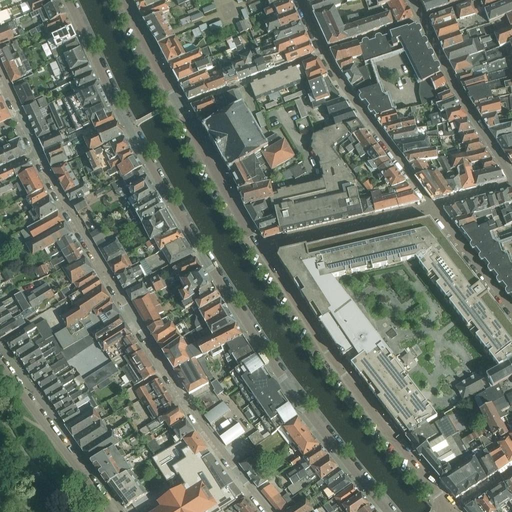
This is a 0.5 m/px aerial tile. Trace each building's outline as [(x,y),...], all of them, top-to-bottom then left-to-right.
[(59,2),(58,0),(33,0),(29,2),(33,13),(38,11),(44,9),(59,2)] [(140,0),(134,3),(139,12),(167,0),(175,0),(176,1),(178,6),(184,3),(191,0),(140,0)] [(167,0),(139,12),(144,21),(162,14),(162,15),(169,12),(166,4),(170,2),(172,3),(176,1),(175,0),(167,0)] [(251,0),(252,0),(266,0),(270,9),(290,1),(289,0),(251,0)] [(340,6),(338,0),(324,0),(310,6),(314,16),(334,8),(340,6)] [(403,0),(398,0),(387,4),(392,13),(408,8),(403,0)] [(419,0),(421,3),(426,13),(449,6),(466,0),(419,0)] [(498,7),(495,0),(479,0),(470,4),(475,16),(485,12),(498,7)] [(511,0),(498,7),(485,12),(489,24),(511,14),(511,0)] [(290,1),(270,9),(263,12),(266,17),(276,13),(278,18),(295,12),(290,1)] [(59,2),(44,9),(50,23),(66,16),(59,2)] [(470,4),(463,6),(468,20),(476,18),(475,16),(470,4)] [(204,15),(215,10),(214,6),(202,10),(204,15)] [(342,27),(334,8),(314,16),(328,47),(361,36),(383,28),(392,25),(389,16),(389,14),(386,16),(381,6),(377,7),(372,9),(368,10),(370,17),(359,21),(358,15),(347,19),(348,25),(342,27)] [(468,20),(463,6),(455,9),(460,23),(468,20)] [(413,18),(408,8),(392,13),(397,23),(413,18)] [(244,21),(249,19),(245,10),(241,12),(244,21)] [(452,10),(440,15),(444,26),(455,23),(456,22),(455,18),(452,10)] [(0,26),(0,44),(24,34),(22,29),(18,31),(16,26),(40,15),(38,11),(33,13),(6,24),(0,26)] [(295,12),(278,18),(264,23),(268,35),(272,33),(273,33),(299,22),(295,12)] [(171,33),(162,15),(162,14),(144,21),(155,40),(158,46),(168,64),(189,55),(199,51),(202,50),(207,48),(205,44),(203,39),(198,44),(198,45),(195,48),(194,47),(192,46),(190,45),(188,45),(186,45),(184,43),(183,43),(182,42),(181,42),(178,44),(174,38),(171,33)] [(191,23),(203,18),(201,14),(190,19),(191,23)] [(511,14),(489,24),(489,25),(479,29),(466,33),(468,38),(469,43),(482,38),(511,27),(511,14)] [(430,18),(429,20),(433,29),(444,26),(440,15),(430,18)] [(50,23),(37,28),(29,32),(31,37),(45,31),(46,33),(49,39),(52,38),(71,29),(66,16),(50,23)] [(210,31),(222,27),(220,22),(209,27),(210,31)] [(240,34),(246,31),(243,22),(236,25),(240,34)] [(265,42),(266,46),(262,47),(259,39),(251,42),(255,52),(266,47),(268,47),(304,33),(299,22),(273,33),(272,33),(275,40),(273,40),(272,39),(265,42)] [(362,43),(358,44),(362,57),(364,64),(391,55),(389,49),(397,46),(396,41),(400,39),(422,83),(430,79),(440,74),(415,23),(409,27),(408,26),(388,33),(388,34),(381,37),(379,36),(376,37),(375,39),(368,41),(366,40),(363,41),(362,43)] [(455,23),(444,26),(433,29),(438,41),(447,38),(446,37),(459,33),(455,23)] [(469,43),(443,52),(449,63),(456,76),(472,72),(478,70),(485,67),(511,57),(511,27),(482,38),(469,43)] [(76,40),(71,29),(52,38),(49,39),(47,40),(56,60),(61,58),(67,55),(64,46),(76,40)] [(447,38),(438,41),(443,52),(469,43),(468,38),(466,33),(465,31),(459,33),(446,37),(447,38)] [(309,43),(304,33),(268,47),(266,47),(255,52),(259,62),(261,61),(271,58),(309,43)] [(243,50),(241,45),(241,46),(238,38),(233,41),(236,48),(238,52),(243,50)] [(14,53),(17,52),(17,54),(24,50),(19,40),(12,43),(13,44),(11,45),(14,53)] [(80,49),(76,40),(64,46),(67,55),(80,49)] [(309,43),(271,58),(274,68),(287,63),(314,53),(309,43)] [(358,43),(330,51),(336,64),(340,71),(341,72),(354,67),(364,64),(362,57),(358,44),(358,43)] [(6,45),(0,47),(0,58),(4,66),(20,59),(18,54),(11,57),(9,53),(6,45)] [(88,65),(80,49),(67,55),(61,58),(56,60),(63,75),(64,80),(67,79),(65,75),(88,65)] [(23,67),(26,74),(27,73),(32,71),(27,61),(29,60),(25,50),(18,54),(20,59),(23,67)] [(205,58),(202,50),(199,51),(189,55),(168,64),(173,74),(190,67),(194,65),(204,61),(203,59),(205,58)] [(244,67),(240,59),(238,60),(239,62),(236,63),(231,51),(226,53),(231,67),(238,81),(251,76),(246,66),(244,67)] [(41,56),(44,63),(54,60),(51,52),(41,56)] [(250,53),(239,57),(240,59),(244,67),(246,66),(251,76),(258,74),(254,64),(259,62),(255,52),(250,54),(250,53)] [(472,72),(456,76),(455,76),(459,85),(460,84),(488,76),(511,67),(511,57),(485,67),(478,70),(472,72)] [(190,67),(173,74),(178,83),(206,72),(215,68),(217,67),(212,58),(209,59),(204,61),(194,65),(197,71),(192,73),(190,67)] [(274,68),(271,58),(261,61),(266,71),(274,68)] [(23,67),(20,59),(4,66),(8,75),(23,67)] [(317,59),(310,61),(302,64),(302,65),(306,74),(305,74),(308,83),(321,79),(327,76),(322,67),(317,59)] [(261,61),(259,62),(254,64),(258,74),(266,71),(261,61)] [(226,86),(236,82),(230,68),(226,69),(224,64),(219,66),(223,76),(221,77),(226,86)] [(369,80),(364,64),(354,67),(357,70),(358,73),(364,82),(369,80)] [(88,65),(65,75),(67,79),(72,77),(74,82),(92,73),(88,65)] [(219,66),(217,67),(215,68),(217,73),(212,75),(213,80),(221,77),(223,76),(219,66)] [(23,67),(8,75),(11,83),(21,78),(20,77),(27,74),(26,74),(23,67)] [(295,67),(284,71),(289,86),(301,82),(295,67)] [(357,70),(354,67),(341,72),(347,81),(358,73),(357,70)] [(511,67),(488,76),(460,84),(464,90),(485,84),(487,94),(509,89),(511,88),(511,67)] [(54,81),(60,78),(57,70),(46,73),(51,88),(56,86),(54,81)] [(284,71),(272,76),(278,91),(289,86),(284,71)] [(210,81),(206,72),(178,83),(181,89),(183,92),(193,88),(203,84),(210,81)] [(92,73),(74,82),(69,84),(73,93),(97,82),(92,73)] [(364,82),(358,73),(347,81),(353,89),(364,82)] [(440,74),(430,79),(438,96),(450,92),(440,74)] [(264,79),(261,80),(267,95),(278,91),(272,76),(264,79)] [(221,77),(213,80),(212,80),(217,90),(226,86),(221,77)] [(321,79),(308,83),(308,84),(311,91),(308,92),(313,105),(312,105),(313,110),(317,108),(323,106),(325,105),(324,101),(329,99),(321,79)] [(420,84),(419,94),(419,95),(422,105),(430,103),(437,101),(440,101),(438,96),(430,79),(422,83),(420,84)] [(212,80),(210,81),(203,84),(208,93),(217,90),(212,80)] [(259,81),(250,84),(255,99),(267,95),(261,80),(259,81)] [(23,84),(14,88),(22,106),(34,100),(26,82),(23,84)] [(111,112),(97,82),(73,93),(61,99),(67,112),(64,114),(67,121),(68,129),(69,130),(70,133),(70,134),(73,133),(88,126),(112,115),(111,112)] [(208,93),(203,84),(193,88),(198,97),(208,93)] [(511,97),(509,89),(487,94),(485,84),(464,90),(473,105),(511,97)] [(378,87),(358,94),(357,95),(365,105),(383,100),(378,87)] [(193,88),(183,92),(188,101),(198,97),(193,88)] [(511,97),(473,105),(474,107),(511,98),(511,88),(509,89),(511,97)] [(229,110),(202,126),(204,129),(204,128),(209,137),(208,137),(210,139),(221,158),(222,160),(223,160),(264,142),(262,139),(255,122),(254,122),(249,114),(248,114),(241,104),(238,104),(233,91),(223,95),(227,105),(229,110)] [(283,99),(285,103),(306,95),(304,91),(283,99)] [(440,101),(437,101),(439,105),(454,99),(455,99),(450,92),(438,96),(440,101)] [(227,105),(223,95),(212,98),(191,107),(197,117),(216,109),(227,105)] [(44,108),(48,106),(48,105),(44,98),(37,101),(41,109),(41,110),(44,108)] [(383,100),(365,105),(375,118),(392,114),(392,113),(387,98),(383,100)] [(511,98),(474,107),(481,118),(496,115),(497,115),(511,112),(511,111),(511,98)] [(301,119),(307,117),(301,99),(294,102),(301,119)] [(325,105),(323,106),(327,120),(332,118),(351,112),(342,99),(325,105)] [(437,101),(430,103),(431,107),(436,106),(439,114),(460,109),(460,108),(455,99),(454,99),(439,105),(437,101)] [(32,104),(23,108),(27,116),(39,110),(36,102),(32,104)] [(216,109),(197,117),(202,126),(229,110),(227,105),(216,109)] [(375,118),(381,127),(413,118),(412,114),(416,113),(415,107),(410,108),(392,113),(392,114),(375,118)] [(0,123),(10,119),(5,108),(0,110),(0,123)] [(27,116),(30,123),(43,117),(46,116),(47,115),(44,108),(41,110),(41,109),(39,110),(27,116)] [(460,109),(439,114),(430,116),(431,122),(432,127),(442,125),(466,120),(460,109)] [(351,112),(332,118),(335,126),(334,126),(335,127),(357,120),(351,112)] [(255,115),(261,129),(266,127),(261,113),(255,115)] [(117,124),(112,115),(88,126),(92,135),(117,124)] [(499,122),(497,115),(496,115),(481,118),(488,129),(509,124),(508,120),(499,122)] [(43,117),(30,123),(34,131),(46,125),(43,117)] [(414,118),(413,118),(381,127),(387,136),(417,129),(416,129),(413,119),(414,119),(414,118)] [(323,181),(276,191),(277,192),(272,193),(273,199),(269,200),(273,217),(272,217),(275,225),(279,235),(362,215),(358,197),(354,179),(331,149),(349,135),(350,136),(354,134),(357,131),(364,130),(357,120),(335,127),(323,131),(323,132),(314,134),(309,149),(318,161),(323,181)] [(466,120),(442,125),(444,138),(452,137),(474,132),(471,128),(466,120)] [(87,147),(81,150),(83,155),(123,137),(117,124),(92,135),(83,139),(87,147)] [(509,124),(488,129),(496,141),(511,136),(511,125),(511,124),(509,124)] [(46,125),(34,131),(37,139),(46,134),(50,133),(46,125)] [(427,128),(417,129),(387,136),(392,142),(394,145),(427,139),(438,138),(437,133),(429,134),(427,128)] [(352,144),(345,149),(349,154),(355,149),(355,148),(358,146),(363,143),(364,144),(371,139),(364,130),(357,131),(354,134),(350,136),(351,137),(348,139),(349,141),(352,144)] [(44,152),(63,144),(60,138),(59,135),(58,132),(47,136),(38,141),(44,152)] [(480,141),(474,132),(452,137),(453,141),(460,140),(461,145),(480,141)] [(264,142),(223,160),(228,168),(227,169),(229,172),(239,190),(266,183),(258,168),(267,163),(271,171),(294,157),(284,141),(281,143),(276,135),(264,142)] [(511,136),(496,141),(503,152),(511,149),(511,136)] [(19,138),(9,142),(17,159),(27,155),(19,138)] [(112,144),(103,148),(109,161),(118,157),(130,151),(124,138),(112,144)] [(371,139),(364,144),(363,143),(358,146),(355,148),(355,149),(361,157),(366,153),(372,162),(375,161),(369,152),(377,146),(371,139)] [(427,139),(394,145),(403,156),(431,151),(427,140),(427,139)] [(8,141),(6,142),(8,147),(1,150),(7,163),(17,159),(9,142),(8,143),(8,141)] [(480,141),(461,145),(458,146),(459,150),(464,149),(465,153),(465,154),(485,150),(480,141)] [(65,143),(63,144),(44,152),(47,160),(64,153),(62,149),(67,148),(65,143)] [(386,158),(377,146),(369,152),(375,161),(386,158)] [(104,155),(101,149),(94,152),(97,158),(104,155)] [(511,149),(503,152),(511,165),(511,164),(511,149)] [(435,150),(431,151),(403,156),(409,164),(425,161),(431,161),(437,160),(435,150)] [(444,158),(437,160),(444,174),(445,175),(451,173),(450,169),(458,168),(458,167),(464,166),(465,170),(470,169),(469,165),(475,163),(491,159),(485,150),(465,154),(465,153),(458,155),(445,158),(444,158)] [(444,158),(445,158),(458,155),(456,150),(443,152),(444,158)] [(130,151),(118,157),(122,164),(135,158),(130,151)] [(94,152),(86,156),(90,165),(94,172),(101,169),(97,159),(97,158),(94,152)] [(64,153),(47,160),(51,168),(68,161),(64,153)] [(118,157),(109,161),(107,163),(111,170),(107,172),(109,177),(119,172),(123,179),(142,169),(142,168),(135,158),(122,164),(118,157)] [(375,161),(372,162),(364,163),(364,164),(371,174),(375,171),(378,169),(389,163),(386,158),(375,161)] [(498,169),(491,159),(475,163),(475,164),(479,164),(481,170),(483,169),(484,172),(498,169)] [(33,169),(29,160),(12,168),(16,176),(17,178),(18,178),(33,169)] [(83,169),(82,166),(79,160),(75,161),(79,173),(84,171),(83,169)] [(438,171),(430,173),(442,196),(442,197),(453,194),(441,176),(444,174),(437,160),(431,161),(438,171)] [(438,171),(431,161),(425,161),(409,164),(417,176),(430,173),(438,171)] [(389,163),(378,169),(381,173),(375,177),(378,181),(383,176),(384,177),(395,169),(389,163)] [(475,164),(475,163),(469,165),(470,169),(476,188),(486,185),(484,172),(483,169),(481,170),(479,164),(475,164)] [(68,164),(52,170),(57,179),(72,171),(68,164)] [(94,172),(90,165),(83,169),(84,171),(85,175),(90,173),(90,174),(94,172)] [(304,174),(299,165),(290,171),(295,180),(304,174)] [(476,188),(470,169),(465,170),(464,166),(458,167),(458,168),(450,169),(451,173),(452,175),(453,177),(455,176),(456,177),(460,192),(476,188)] [(12,168),(0,173),(0,184),(0,186),(6,183),(5,180),(16,176),(12,168)] [(33,169),(18,178),(20,182),(15,185),(17,189),(38,179),(33,169)] [(101,169),(94,172),(90,174),(92,178),(104,173),(101,169)] [(142,169),(123,179),(122,180),(125,184),(123,185),(124,188),(125,190),(128,189),(147,178),(142,169)] [(395,169),(384,177),(392,188),(405,183),(405,182),(395,169)] [(498,169),(484,172),(486,185),(505,180),(498,169)] [(72,171),(57,179),(61,186),(76,178),(72,171)] [(430,173),(417,176),(434,198),(442,196),(430,173)] [(445,175),(444,174),(441,176),(453,194),(460,192),(456,177),(455,176),(453,177),(452,175),(451,173),(445,175)] [(76,178),(61,186),(65,193),(80,186),(76,178)] [(120,189),(118,190),(115,192),(116,195),(120,196),(122,198),(124,197),(128,199),(131,197),(137,206),(157,195),(147,178),(128,189),(125,190),(124,188),(120,190),(120,189)] [(38,179),(17,189),(19,193),(24,190),(29,198),(44,190),(38,179)] [(84,184),(80,186),(65,193),(70,202),(82,196),(84,199),(98,193),(96,190),(92,192),(92,191),(89,192),(87,188),(91,185),(90,182),(89,181),(88,181),(88,182),(84,184)] [(368,181),(363,184),(367,189),(372,187),(368,181)] [(6,183),(0,186),(0,195),(13,189),(10,182),(6,183)] [(266,183),(239,190),(238,191),(244,207),(265,201),(269,200),(273,199),(272,193),(277,192),(276,191),(271,192),(269,183),(266,183)] [(398,188),(391,190),(393,199),(413,194),(412,193),(408,185),(398,188)] [(511,189),(495,194),(499,208),(498,208),(499,210),(497,210),(499,214),(501,213),(506,226),(511,224),(511,214),(508,205),(511,203),(511,189)] [(44,190),(29,198),(26,199),(32,208),(49,198),(44,190)] [(393,199),(391,190),(371,194),(372,202),(375,212),(395,208),(393,199)] [(371,194),(358,197),(362,215),(375,212),(372,202),(371,194)] [(419,202),(413,194),(393,199),(395,208),(398,207),(419,202)] [(499,208),(495,194),(486,197),(490,210),(491,216),(492,219),(497,217),(495,212),(497,211),(498,214),(499,214),(497,210),(497,208),(498,208),(499,208)] [(157,195),(137,206),(129,211),(134,219),(137,217),(142,224),(165,210),(166,210),(157,195)] [(490,210),(486,197),(477,199),(481,213),(490,210)] [(32,208),(27,211),(35,224),(40,222),(57,212),(49,198),(32,208)] [(82,198),(71,203),(76,212),(87,205),(82,198)] [(477,199),(466,203),(470,216),(481,213),(477,199)] [(265,201),(244,207),(254,224),(266,220),(263,213),(269,211),(265,201)] [(466,203),(460,204),(461,211),(459,211),(463,218),(470,216),(466,203)] [(460,204),(443,209),(446,213),(452,221),(463,218),(459,211),(461,211),(460,204)] [(177,230),(165,210),(142,224),(144,229),(150,242),(177,230)] [(470,216),(463,218),(452,221),(459,230),(477,225),(478,229),(494,225),(493,223),(485,226),(483,221),(476,223),(475,220),(491,216),(490,210),(481,213),(470,216)] [(40,222),(35,224),(20,232),(27,244),(65,223),(57,212),(40,222)] [(266,220),(254,224),(258,231),(275,225),(272,217),(266,220)] [(281,253),(278,259),(318,321),(318,322),(320,325),(339,353),(342,358),(344,357),(391,418),(405,436),(404,436),(405,436),(427,424),(438,418),(441,416),(440,416),(437,418),(436,418),(420,396),(383,347),(384,346),(348,296),(345,298),(332,278),(415,259),(459,316),(462,321),(496,365),(498,368),(511,360),(511,325),(491,299),(487,294),(441,234),(429,219),(281,253)] [(65,223),(27,244),(25,245),(32,256),(56,243),(71,234),(65,223)] [(279,235),(275,225),(258,231),(264,239),(279,235)] [(477,225),(459,230),(511,299),(511,239),(504,242),(497,232),(494,225),(478,229),(477,225)] [(100,228),(90,235),(89,235),(95,244),(106,238),(100,228)] [(150,242),(148,243),(145,244),(148,250),(156,246),(160,252),(162,251),(184,241),(177,230),(150,242)] [(71,234),(56,243),(59,249),(53,252),(54,252),(47,256),(49,259),(53,257),(55,256),(61,252),(76,243),(71,234)] [(116,238),(98,249),(106,262),(107,264),(126,255),(116,238)] [(192,255),(184,241),(162,251),(170,265),(192,255)] [(53,257),(49,259),(54,267),(61,263),(66,260),(67,262),(74,258),(72,255),(80,250),(76,243),(61,252),(64,257),(58,260),(55,256),(53,257)] [(61,263),(54,267),(57,272),(85,258),(80,250),(72,255),(74,258),(67,262),(62,265),(61,263)] [(4,258),(8,266),(20,259),(15,251),(4,258)] [(126,255),(107,264),(114,275),(125,270),(130,267),(132,266),(126,255)] [(85,258),(57,272),(49,275),(57,290),(66,286),(65,285),(67,284),(66,282),(68,280),(71,285),(73,284),(93,272),(85,258)] [(202,270),(195,259),(173,269),(177,278),(179,282),(179,281),(202,270)] [(40,277),(49,273),(48,272),(53,270),(49,261),(43,263),(44,265),(37,269),(34,271),(38,278),(40,277)] [(132,270),(130,267),(125,270),(114,275),(119,282),(134,274),(141,271),(139,266),(132,270)] [(202,270),(179,281),(184,290),(178,294),(183,303),(189,301),(199,293),(212,286),(202,270)] [(168,282),(174,280),(171,271),(165,273),(168,282)] [(93,272),(73,284),(78,292),(98,279),(93,272)] [(136,278),(134,274),(119,282),(123,290),(136,283),(134,279),(136,278)] [(168,287),(162,275),(157,277),(163,289),(168,287)] [(157,277),(150,281),(156,293),(163,289),(157,277)] [(98,279),(78,292),(68,298),(72,305),(84,297),(81,292),(86,290),(89,294),(102,286),(98,279)] [(142,285),(126,293),(131,302),(132,302),(148,296),(142,285)] [(56,290),(55,288),(51,291),(48,286),(26,299),(32,309),(54,296),(58,293),(56,290)] [(72,305),(74,309),(60,318),(67,329),(54,336),(64,351),(66,350),(71,346),(76,343),(81,340),(87,337),(92,334),(103,327),(93,311),(110,299),(102,286),(89,294),(84,297),(72,305)] [(189,301),(183,303),(181,305),(181,304),(178,306),(181,312),(185,310),(186,312),(191,309),(194,314),(198,312),(220,299),(212,286),(199,293),(189,301)] [(22,293),(0,304),(0,315),(7,312),(4,308),(14,302),(17,306),(27,301),(22,293)] [(148,296),(132,302),(136,310),(157,300),(154,294),(148,296)] [(120,316),(110,299),(93,311),(103,327),(120,316)] [(195,327),(196,329),(201,327),(228,311),(220,299),(198,312),(194,314),(195,316),(196,318),(196,320),(195,323),(194,325),(195,327)] [(157,300),(136,310),(140,316),(156,309),(160,305),(157,300)] [(27,301),(17,306),(7,312),(0,315),(0,327),(13,320),(10,316),(28,305),(30,310),(32,309),(27,301)] [(159,315),(156,309),(140,316),(147,329),(161,321),(159,315)] [(13,320),(0,327),(0,339),(22,326),(19,322),(22,320),(23,320),(33,314),(30,310),(13,320)] [(201,327),(196,329),(195,330),(197,335),(204,331),(208,339),(236,325),(228,311),(201,327)] [(120,316),(103,327),(92,334),(97,342),(125,324),(120,316)] [(167,318),(161,321),(147,329),(152,336),(171,323),(167,318)] [(44,320),(34,327),(36,329),(40,334),(49,328),(44,320)] [(171,322),(171,323),(152,336),(162,352),(181,338),(171,322)] [(125,324),(97,342),(103,352),(105,351),(115,345),(123,340),(131,336),(131,335),(125,324)] [(33,325),(14,337),(5,342),(11,350),(30,339),(27,335),(36,329),(34,327),(33,325)] [(208,339),(196,345),(203,357),(210,353),(212,357),(223,352),(222,347),(227,345),(242,336),(236,325),(208,339)] [(49,328),(40,334),(43,338),(45,341),(54,336),(49,328)] [(97,342),(92,334),(87,337),(92,346),(97,342)] [(54,336),(45,341),(18,357),(24,366),(42,355),(40,351),(52,343),(59,353),(60,353),(64,351),(54,336)] [(131,336),(123,340),(129,350),(137,345),(131,336)] [(242,336),(227,345),(231,351),(228,353),(224,356),(225,359),(248,346),(242,336)] [(87,337),(81,340),(87,349),(92,346),(87,337)] [(181,338),(162,352),(175,373),(195,361),(203,357),(196,345),(195,345),(191,337),(182,340),(181,338)] [(34,345),(30,339),(11,350),(16,359),(18,357),(45,341),(43,338),(35,342),(36,344),(34,345)] [(81,340),(76,343),(82,352),(87,349),(81,340)] [(129,350),(123,340),(115,345),(118,350),(121,348),(127,355),(123,358),(124,358),(127,356),(129,359),(142,351),(137,345),(129,350)] [(76,343),(71,346),(77,356),(82,352),(76,343)] [(118,350),(115,345),(105,351),(108,356),(118,350)] [(71,346),(66,350),(72,359),(77,356),(71,346)] [(248,346),(225,359),(227,363),(233,360),(237,365),(255,356),(248,346)] [(53,349),(42,355),(24,366),(29,373),(46,362),(44,359),(55,352),(53,349)] [(64,351),(60,353),(64,359),(66,363),(72,359),(66,350),(64,351)] [(118,350),(108,356),(111,361),(118,356),(121,355),(118,350)] [(124,358),(123,358),(128,365),(122,368),(127,374),(125,376),(130,383),(131,382),(134,387),(143,382),(140,375),(152,368),(142,351),(129,359),(127,356),(124,358)] [(118,356),(111,361),(112,362),(114,365),(120,361),(118,356)] [(263,368),(255,356),(240,366),(229,374),(269,432),(262,437),(258,431),(248,438),(255,448),(271,436),(281,428),(297,418),(297,417),(289,405),(289,406),(288,404),(286,406),(283,401),(285,400),(284,398),(268,375),(267,374),(265,375),(262,371),(264,369),(263,368)] [(46,362),(29,373),(35,382),(36,382),(58,368),(58,369),(67,364),(66,363),(64,359),(49,368),(46,362)] [(486,375),(478,379),(485,391),(486,391),(493,387),(501,383),(511,376),(511,360),(498,368),(486,375)] [(195,361),(175,373),(189,395),(208,384),(195,361)] [(114,365),(112,362),(107,365),(113,375),(118,372),(114,365)] [(68,367),(67,364),(58,369),(58,368),(36,382),(41,389),(57,380),(55,376),(68,367)] [(107,365),(102,369),(108,379),(113,375),(107,365)] [(156,374),(152,368),(140,375),(143,382),(148,379),(156,374)] [(102,369),(97,372),(104,382),(108,379),(102,369)] [(97,372),(92,375),(99,385),(104,382),(97,372)] [(61,377),(57,380),(41,389),(46,396),(66,385),(73,380),(79,377),(77,373),(64,381),(61,377)] [(99,385),(92,375),(87,378),(94,388),(99,385)] [(485,391),(474,398),(480,410),(490,405),(499,400),(507,395),(511,392),(511,376),(501,383),(493,387),(486,391),(485,391)] [(69,389),(66,385),(46,396),(51,404),(67,394),(83,384),(82,381),(79,377),(73,380),(76,385),(69,389)] [(94,388),(87,378),(82,381),(83,384),(89,392),(89,391),(94,388)] [(160,379),(151,383),(145,387),(147,391),(150,395),(154,403),(159,400),(169,394),(160,379)] [(224,391),(220,386),(216,380),(211,384),(214,390),(213,391),(217,397),(224,392),(224,391)] [(147,391),(145,387),(145,386),(135,392),(140,400),(150,395),(147,391)] [(85,394),(82,396),(72,401),(56,411),(61,418),(77,409),(88,402),(93,399),(89,393),(90,392),(89,391),(89,392),(85,394)] [(67,394),(51,404),(56,411),(72,401),(82,396),(79,392),(69,398),(67,394)] [(499,400),(490,405),(498,420),(511,413),(511,392),(507,395),(499,400)] [(169,394),(159,400),(161,403),(156,406),(159,410),(173,401),(169,394)] [(150,395),(140,400),(145,408),(154,403),(150,395)] [(79,412),(77,409),(61,418),(66,425),(93,409),(98,407),(93,399),(88,402),(91,406),(79,412)] [(177,408),(173,401),(159,410),(162,417),(168,414),(177,408)] [(223,402),(221,404),(204,416),(211,426),(211,425),(230,412),(223,402)] [(156,406),(154,403),(145,408),(153,422),(162,417),(159,410),(156,406)] [(405,436),(404,436),(405,437),(405,438),(405,437),(414,448),(412,449),(414,451),(418,456),(420,458),(421,456),(435,473),(433,474),(435,476),(437,479),(439,481),(471,460),(468,454),(472,452),(468,444),(477,439),(482,437),(487,434),(489,438),(492,436),(497,433),(500,439),(507,435),(501,423),(500,423),(498,420),(490,405),(480,410),(475,412),(484,428),(461,441),(449,418),(448,419),(447,417),(443,419),(441,416),(438,418),(427,424),(405,436)] [(162,417),(153,422),(139,431),(143,438),(147,444),(152,440),(150,437),(148,438),(146,435),(150,433),(150,434),(166,424),(169,429),(184,419),(177,408),(168,414),(162,417)] [(93,409),(66,425),(64,426),(73,438),(101,421),(93,409)] [(297,418),(281,428),(278,431),(285,440),(289,447),(309,432),(297,418)] [(185,420),(177,426),(171,429),(180,442),(183,440),(195,433),(185,420)] [(108,433),(101,421),(73,438),(81,450),(108,433)] [(133,423),(130,425),(135,434),(138,431),(133,423)] [(219,436),(218,436),(226,446),(245,433),(238,423),(219,437),(219,436)] [(112,431),(108,433),(81,450),(90,462),(113,447),(119,444),(112,431)] [(320,447),(309,432),(289,447),(289,446),(295,453),(297,451),(303,458),(302,458),(300,460),(297,456),(289,462),(292,466),(298,462),(298,463),(320,447)] [(200,440),(195,433),(183,440),(189,448),(200,440)] [(497,433),(492,436),(494,440),(496,444),(508,464),(511,461),(511,441),(508,436),(508,434),(507,435),(500,439),(497,433)] [(482,437),(477,439),(482,447),(498,472),(508,464),(496,444),(494,440),(487,445),(482,437)] [(155,457),(163,452),(154,440),(147,445),(155,457)] [(189,448),(183,440),(180,442),(163,452),(155,457),(156,457),(151,459),(164,480),(172,476),(178,486),(201,471),(217,495),(221,493),(228,504),(233,500),(241,494),(233,484),(210,454),(208,456),(204,451),(207,450),(200,440),(189,448)] [(117,453),(113,447),(90,462),(98,473),(123,459),(119,452),(117,453)] [(298,463),(300,465),(285,475),(292,486),(298,482),(308,476),(305,472),(327,456),(320,447),(298,463)] [(471,460),(439,481),(455,500),(498,472),(482,447),(472,452),(468,454),(471,460)] [(338,469),(327,456),(305,472),(308,476),(311,480),(315,477),(316,476),(321,481),(338,469)] [(250,458),(239,465),(245,473),(256,466),(250,458)] [(126,464),(123,459),(98,473),(107,484),(128,473),(133,470),(129,463),(126,464)] [(256,466),(245,473),(251,481),(262,473),(256,466)] [(338,469),(321,481),(316,484),(319,488),(324,483),(328,487),(344,476),(338,469)] [(136,484),(128,473),(107,484),(116,497),(136,484)] [(262,473),(251,481),(257,488),(268,481),(262,473)] [(153,511),(181,511),(210,494),(199,476),(183,486),(157,502),(160,508),(153,511)] [(344,476),(328,487),(323,491),(329,500),(343,489),(351,484),(344,476)] [(298,482),(292,486),(288,489),(293,496),(302,490),(298,482)] [(145,495),(136,484),(116,497),(125,508),(133,503),(145,495)] [(511,495),(504,484),(494,490),(505,505),(509,503),(511,507),(511,495)] [(271,485),(261,492),(264,496),(275,489),(271,485)] [(353,485),(344,491),(334,499),(337,504),(331,508),(334,511),(338,509),(360,494),(353,485)] [(278,493),(275,489),(264,496),(268,500),(278,493)] [(505,505),(494,490),(485,496),(497,511),(498,511),(501,510),(500,508),(505,505)] [(281,497),(278,493),(268,500),(271,505),(281,497)] [(221,511),(210,494),(181,511),(221,511)] [(287,505),(292,502),(287,494),(282,498),(286,503),(287,505)] [(359,511),(369,505),(360,494),(338,509),(340,511),(359,511)] [(497,511),(485,496),(475,502),(482,511),(497,511)] [(281,497),(271,505),(275,510),(286,503),(282,498),(281,497)] [(245,498),(244,498),(232,507),(236,511),(241,511),(251,504),(245,498)] [(289,509),(285,511),(313,511),(305,499),(295,506),(292,502),(287,505),(286,506),(289,509)] [(482,511),(475,502),(464,510),(466,511),(482,511)] [(287,505),(286,503),(275,510),(277,511),(285,511),(289,509),(286,506),(287,505)]
